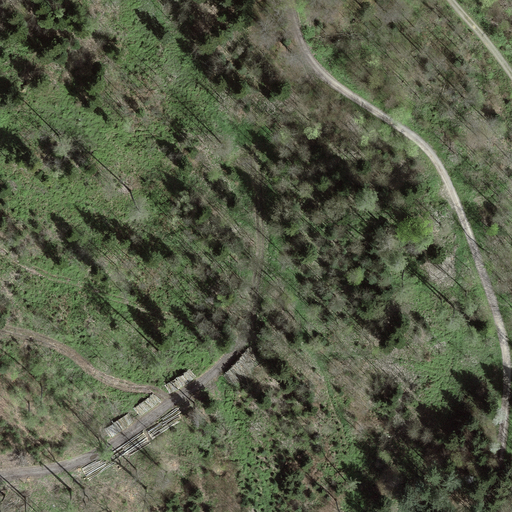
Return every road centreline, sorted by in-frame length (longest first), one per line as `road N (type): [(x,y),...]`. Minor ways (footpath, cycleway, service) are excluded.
road 1 (track): [(286,0),(299,39),(324,75),(428,149),(449,181),(507,366),(500,447),(475,511)]
road 2 (track): [(256,162),(261,220),(253,313),(225,360),(112,445),(76,462),(0,475)]
